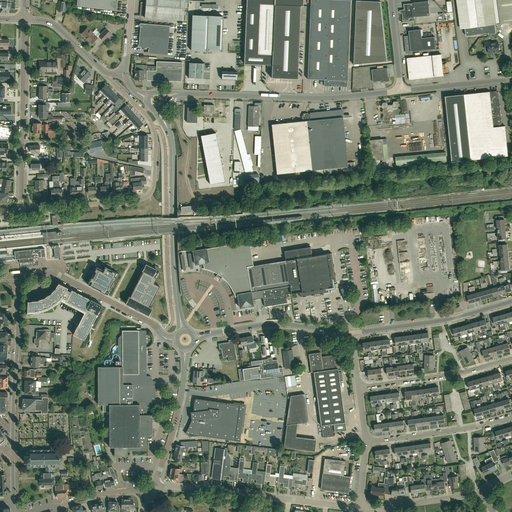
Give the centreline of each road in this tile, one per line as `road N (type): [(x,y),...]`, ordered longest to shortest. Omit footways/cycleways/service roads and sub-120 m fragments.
road 1 (residential): [(107,73),(151,123),(150,194),(54,209),(21,206)]
road 2 (unclassified): [(165,97),(400,91)]
road 3 (unclassified): [(21,206),(23,19)]
road 4 (residential): [(12,452),(17,275)]
road 5 (residential): [(327,504),(152,488)]
road 6 (residential): [(350,333),(511,301)]
road 7 (residential): [(17,275),(53,272),(161,335)]
road 8 (residential): [(193,337),(271,324),(350,333)]
road 9 (residential): [(358,387),(511,359)]
road 10 (residential): [(365,442),(511,415)]
road 11 (residential): [(152,488),(178,408),(185,348)]
